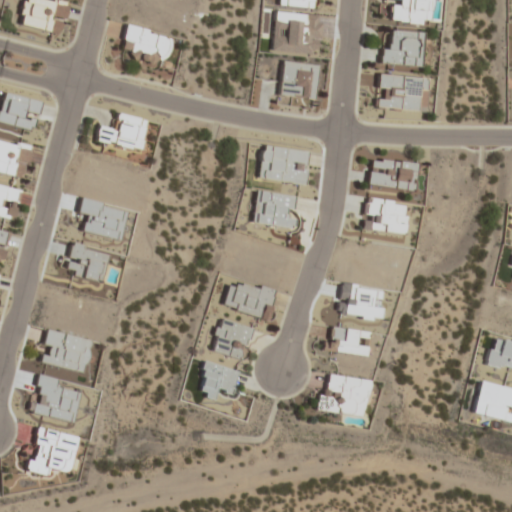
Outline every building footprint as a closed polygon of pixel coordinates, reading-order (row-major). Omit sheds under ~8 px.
[(65,3),(51,0),(20,0),(15,26),(59,35),(65,3)] [(311,8),(310,0),(277,0),(277,6),(311,8)] [(428,0),(390,0),(389,22),(426,26),(428,0)] [(118,49),(128,52),(126,60),(159,68),(167,36),(124,26),(118,49)] [(419,67),(422,32),(389,30),(388,44),(379,43),(378,64),(419,67)] [(276,96),(313,100),(317,65),(280,61),(276,96)] [(421,112),(424,78),(376,74),(374,94),(373,108),(421,112)] [(0,95),(0,123),(28,132),(37,104),(1,93),(0,95)] [(142,122),(115,117),(112,132),(95,129),(93,142),(137,150),(142,122)] [(0,173),(18,178),(26,149),(0,142),(0,173)] [(411,191),(414,164),(368,158),(365,185),(411,191)] [(17,191),(0,186),(0,217),(9,220),(17,191)] [(289,229),(294,196),(254,190),(249,223),(289,229)] [(234,288),(225,286),(219,307),(264,320),(273,292),(236,281),(234,288)] [(247,328),(216,320),(208,351),(238,360),(247,328)] [(363,356),(365,345),(356,344),(356,337),(364,338),(365,332),(327,327),(324,351),(363,356)] [(193,395),(212,400),(214,390),(229,394),(235,371),(202,362),(193,395)] [(312,411),(361,417),(366,379),(326,374),(323,394),(315,392),(312,411)] [(511,422),(511,415),(507,414),(511,390),(477,384),(472,415),(511,422)] [(75,437),(37,428),(30,460),(25,459),(23,471),(44,476),(46,468),(67,473),(75,437)]
